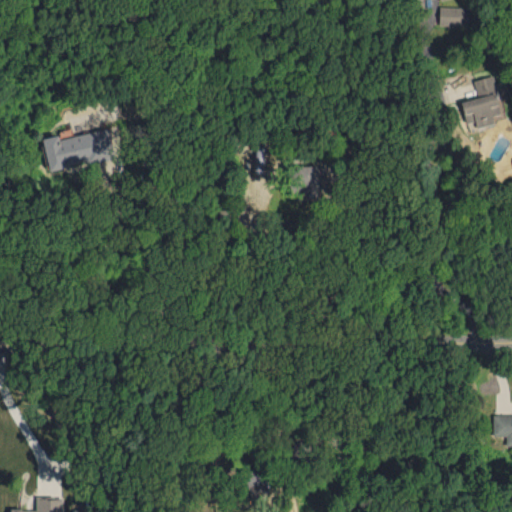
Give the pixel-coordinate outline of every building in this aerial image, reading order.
[(459,100),(465,124),(473,122),(475,127),(493,122),(491,117),(503,114),(492,74),(471,80),(476,96),(459,100)] [(41,137),(48,169),(115,154),(109,126),(58,137),(57,134),(41,137)] [(319,165),(292,166),(293,195),(320,194),(319,165)] [(511,413),(492,413),(492,435),(505,435),(505,442),(511,442),(511,413)] [(9,511),(61,511),(61,497),(35,498),(35,509),(10,510),(9,511)]
